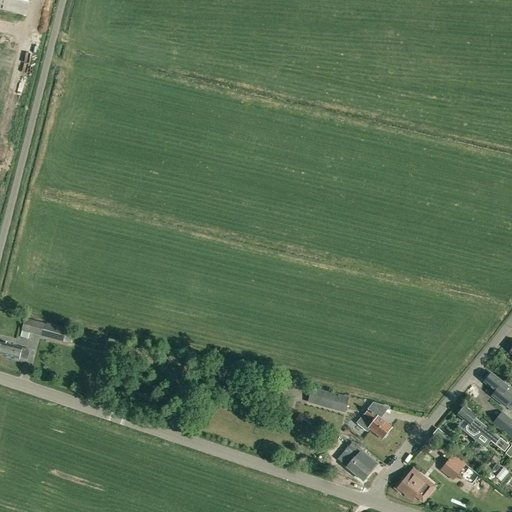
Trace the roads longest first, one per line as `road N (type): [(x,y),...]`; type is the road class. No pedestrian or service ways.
road 1 (tertiary): [(366,500),(0,378)]
road 2 (unclassified): [(0,244),(62,0)]
road 3 (unclassified): [(366,500),(511,320)]
